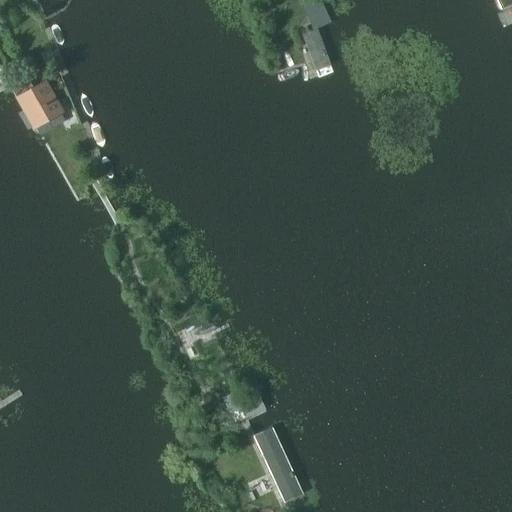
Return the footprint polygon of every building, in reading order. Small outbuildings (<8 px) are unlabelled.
[(511,0),(497,0),(502,9),(511,4),(511,0)] [(333,70),(315,27),(301,32),(317,76),(333,70)] [(20,97),(17,98),(36,130),(38,129),(65,113),(46,81),(20,97)] [(230,414),(242,408),(234,393),(223,399),(230,414)] [(301,490),(270,419),(252,427),(283,498),(301,490)]
